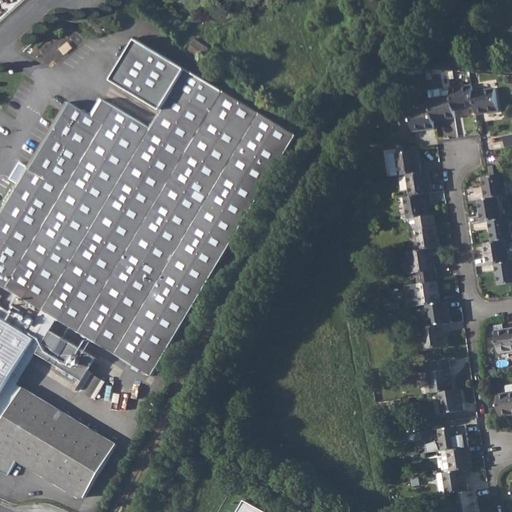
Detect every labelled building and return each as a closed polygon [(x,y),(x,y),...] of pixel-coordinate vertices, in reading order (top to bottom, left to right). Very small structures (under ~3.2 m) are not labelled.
[(163,8),(156,16),(169,26),(176,19),(163,8)] [(20,183),(0,216),(0,283),(152,374),(296,136),(138,37),(113,77),(163,108),(151,128),(115,106),(105,122),(92,115),(69,101),(30,167),(20,183)] [(473,84),(451,87),(452,94),(455,109),(476,106),(474,91),(473,84)] [(495,87),(474,91),(476,106),(477,114),(499,110),(495,87)] [(452,94),(430,98),(431,105),(433,120),(456,117),(455,109),(452,94)] [(433,120),(431,105),(410,109),(414,130),(434,127),(433,120)] [(511,134),(503,135),(504,146),(511,145),(511,134)] [(389,156),(392,175),(407,173),(421,171),(418,150),(391,154),(389,156)] [(483,177),(486,198),(499,196),(508,195),(503,163),(491,165),(492,175),(483,177)] [(421,171),(407,173),(410,195),(430,192),(432,192),(429,170),(421,171)] [(410,195),(404,196),(407,217),(410,217),(426,214),(428,214),(426,200),(431,199),(430,192),(410,195)] [(486,198),(479,199),(482,221),(489,220),(502,218),(499,196),(486,198)] [(412,228),(416,227),(419,249),(433,247),(440,246),(437,224),(427,226),(426,214),(410,217),(412,228)] [(502,218),(489,220),(492,241),(507,239),(511,237),(511,233),(510,217),(502,218)] [(492,241),(485,242),(488,264),(496,263),(510,261),(507,239),(492,241)] [(410,273),(414,272),(418,271),(420,282),(438,280),(433,247),(419,249),(411,250),(407,251),(407,255),(403,259),(405,271),(410,273)] [(511,260),(510,261),(496,263),(499,284),(511,282),(511,260)] [(420,282),(417,282),(421,304),(427,303),(441,301),(438,280),(420,282)] [(441,301),(427,303),(430,325),(444,323),(452,322),(449,300),(441,301)] [(0,397),(36,338),(0,316),(0,397)] [(430,325),(422,326),(426,348),(448,345),(444,323),(430,325)] [(511,327),(496,330),(500,351),(511,349),(511,327)] [(448,356),(429,359),(430,370),(429,371),(432,391),(439,390),(454,388),(451,368),(450,368),(448,356)] [(136,415),(110,398),(116,388),(90,373),(73,401),(125,433),(136,415)] [(454,388),(439,390),(443,412),(464,409),(461,387),(454,388)] [(24,389),(0,427),(0,459),(38,397),(24,389)] [(511,390),(508,391),(497,393),(501,414),(511,412),(511,390)] [(38,397),(0,459),(0,470),(9,476),(18,462),(84,501),(117,446),(38,397)] [(459,425),(439,428),(442,450),(462,447),(459,425)] [(462,447),(442,450),(445,472),(465,469),(473,468),(469,446),(462,447)] [(445,472),(438,473),(441,492),(446,491),(447,493),(454,492),(468,490),(465,469),(445,472)] [(468,490),(454,492),(456,511),(468,511),(479,510),(475,489),(468,490)]
